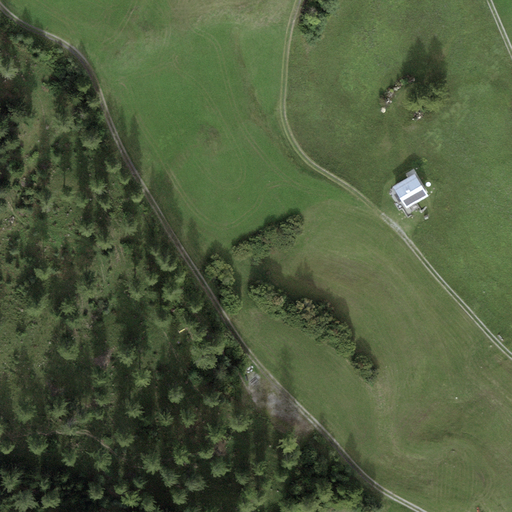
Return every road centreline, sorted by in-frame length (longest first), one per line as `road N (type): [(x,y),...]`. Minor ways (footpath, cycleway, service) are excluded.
road 1 (track): [(421,511),(359,471),(228,324),(111,131),(78,51),(20,27),(0,4)]
road 2 (track): [(511,359),(379,206),(301,159),(286,133),(283,99),(299,0)]
